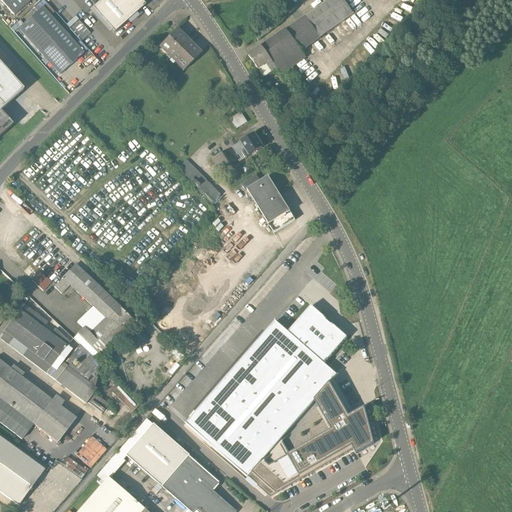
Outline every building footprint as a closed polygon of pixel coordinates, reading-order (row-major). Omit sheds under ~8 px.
[(0,0),(13,15),(30,0),(0,0)] [(137,0),(99,0),(97,2),(89,9),(111,33),(143,6),(137,0)] [(343,0),(330,0),(305,18),(320,38),(354,14),(343,0)] [(18,30),(57,75),(60,72),(68,65),(81,54),(42,10),(18,30)] [(304,17),(286,30),(302,52),(320,38),(305,18),(304,17)] [(80,22),(70,31),(81,43),(91,34),(80,22)] [(284,29),(258,49),(275,71),(280,77),(306,58),(302,52),(286,30),(284,29)] [(177,30),(159,49),(183,73),(202,55),(177,30)] [(258,49),(245,59),(256,74),(257,73),(264,68),(266,71),(268,70),(270,74),(275,71),(258,49)] [(0,103),(22,83),(0,59),(0,103)] [(264,68),(257,73),(262,79),(270,74),(268,70),(266,71),(264,68)] [(238,95),(233,88),(228,90),(233,98),(238,95)] [(0,107),(0,129),(12,119),(0,107)] [(247,123),(241,113),(231,120),(237,130),(247,123)] [(265,150),(256,133),(211,159),(220,174),(236,165),(233,160),(247,152),(251,159),(265,150)] [(222,197),(187,162),(178,170),(214,205),(222,197)] [(247,190),(261,182),(257,176),(241,185),(245,191),(247,190)] [(261,182),(247,190),(273,232),(294,219),(268,177),(261,182)] [(84,325),(73,337),(96,358),(134,319),(76,263),(63,276),(71,284),(93,305),(105,317),(90,332),(84,325)] [(41,271),(32,280),(44,291),(53,282),(41,271)] [(71,284),(63,276),(54,286),(62,293),(71,284)] [(29,296),(0,334),(0,338),(46,373),(70,341),(58,331),(61,326),(29,296)] [(105,317),(93,305),(79,320),(84,325),(90,332),(105,317)] [(288,333),(275,322),(186,424),(248,478),(252,472),(263,460),(314,400),(329,383),(334,378),(337,375),(323,364),(346,338),(311,307),(288,333)] [(70,341),(46,373),(86,403),(98,387),(95,385),(101,364),(73,338),(70,341)] [(11,367),(0,358),(0,422),(22,439),(33,424),(57,442),(77,416),(62,405),(65,400),(57,393),(53,398),(23,375),(25,372),(14,364),(11,367)] [(269,466),(263,460),(252,472),(248,478),(271,497),(277,493),(353,450),(356,454),(374,444),(364,408),(354,414),(352,409),(334,378),(329,383),(314,400),(331,430),(288,455),(269,466)] [(141,403),(120,384),(112,392),(133,412),(141,403)] [(122,404),(104,390),(101,394),(119,408),(122,404)] [(95,393),(88,403),(102,413),(109,404),(95,393)] [(219,485),(152,427),(126,457),(189,511),(195,511),(197,510),(198,511),(235,511),(213,492),(219,485)] [(45,468),(0,434),(0,490),(19,504),(45,468)] [(93,467),(109,449),(94,436),(78,454),(93,467)] [(102,470),(108,476),(110,477),(121,466),(112,458),(102,470)] [(149,511),(110,477),(108,476),(76,511),(149,511)]
